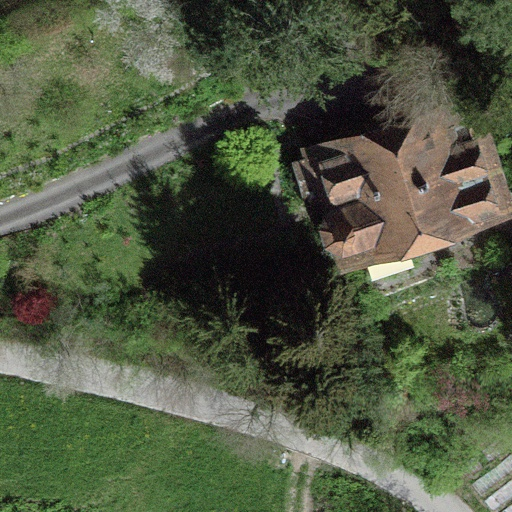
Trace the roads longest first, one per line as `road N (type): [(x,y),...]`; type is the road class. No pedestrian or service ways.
road 1 (unclassified): [(0,219),(463,0)]
road 2 (residential): [(0,361),(291,431),(404,481),(448,511)]
